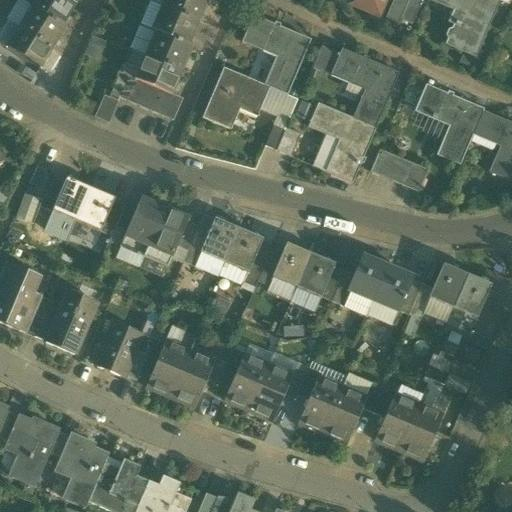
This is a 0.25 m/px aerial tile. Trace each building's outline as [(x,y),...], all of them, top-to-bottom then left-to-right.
[(28,6),(18,0),(6,21),(9,23),(19,29),(32,9),(28,6)] [(32,0),(28,6),(32,9),(62,27),(74,7),(63,0),(32,0)] [(164,0),(161,8),(198,23),(207,0),(164,0)] [(385,0),(353,0),(351,6),(378,17),(385,0)] [(398,25),(399,22),(408,0),(393,0),(385,20),(398,25)] [(422,0),(421,0),(408,0),(399,22),(411,27),(422,0)] [(473,59),(497,2),(491,0),(432,0),(432,2),(463,16),(459,27),(455,25),(452,32),(448,33),(445,39),(447,43),(445,47),(473,59)] [(151,32),(161,8),(149,2),(139,26),(151,32)] [(151,32),(155,33),(187,47),(198,23),(161,8),(151,32)] [(32,9),(19,29),(52,49),(65,29),(62,27),(32,9)] [(275,59),(263,87),(268,89),(287,97),(310,43),(253,18),(242,45),(263,54),(264,50),(276,55),(275,59)] [(0,45),(7,50),(19,29),(9,23),(0,37),(0,45)] [(40,70),(52,49),(19,29),(7,50),(40,70)] [(155,33),(145,57),(180,72),(190,48),(187,47),(155,33)] [(106,44),(91,38),(83,57),(98,63),(106,44)] [(311,70),(329,78),(339,55),(320,48),(311,70)] [(263,54),(275,59),(276,55),(264,50),(263,54)] [(134,82),(145,57),(132,51),(121,76),(128,79),(134,82)] [(363,94),(352,121),(375,130),(398,76),(340,51),(339,55),(329,78),(329,79),(351,88),(353,84),(365,89),(363,94)] [(170,96),(180,72),(145,57),(134,82),(138,83),(149,87),(160,92),(170,96)] [(259,112),(268,89),(263,87),(221,69),(200,119),(230,132),(238,112),(255,120),(259,112)] [(117,99),(119,99),(128,79),(121,76),(119,75),(108,99),(116,102),(117,99)] [(119,99),(129,104),(138,83),(134,82),(128,79),(119,99)] [(129,104),(140,108),(149,87),(138,83),(129,104)] [(351,88),(363,94),(365,89),(353,84),(351,88)] [(140,108),(151,113),(160,92),(149,87),(140,108)] [(459,168),(471,138),(482,114),(483,112),(425,88),(414,115),(435,124),(436,120),(449,126),(447,130),(435,158),(459,168)] [(298,102),(287,97),(268,89),(259,112),(288,125),(298,102)] [(66,96),(70,107),(83,103),(79,91),(66,96)] [(151,113),(162,118),(171,97),(170,96),(160,92),(151,113)] [(182,101),(171,97),(162,118),(173,123),(182,101)] [(106,125),(116,102),(108,99),(105,98),(100,107),(95,119),(106,125)] [(95,119),(100,107),(86,101),(81,113),(95,119)] [(308,124),(315,109),(301,103),(294,118),(308,124)] [(352,186),(375,130),(352,121),(316,106),(315,109),(308,124),(306,130),(324,138),(338,144),(341,145),(337,155),(334,154),(326,174),(352,186)] [(511,127),(482,114),(471,138),(497,149),(486,175),(509,184),(511,176),(511,127)] [(435,124),(447,130),(449,126),(436,120),(435,124)] [(264,147),(275,152),(284,131),(273,126),(264,147)] [(284,130),(284,131),(275,152),(289,159),(299,136),(284,130)] [(311,168),(326,174),(334,153),(338,144),(324,138),(311,168)] [(369,174),(380,179),(390,156),(379,152),(369,174)] [(380,179),(391,184),(401,161),(390,156),(380,179)] [(391,184),(402,188),(412,166),(401,161),(391,184)] [(427,172),(412,166),(402,188),(418,195),(427,172)] [(47,172),(36,167),(27,186),(39,191),(47,172)] [(45,199),(56,204),(65,182),(54,178),(45,199)] [(52,213),(76,223),(90,190),(66,180),(65,182),(56,204),(52,213)] [(115,201),(90,190),(76,223),(101,234),(114,203),(115,201)] [(41,202),(23,196),(15,220),(33,226),(41,202)] [(127,234),(126,237),(149,247),(164,211),(141,201),(136,212),(127,234)] [(111,238),(115,229),(124,207),(114,203),(101,234),(111,238)] [(136,212),(124,207),(115,229),(127,234),(136,212)] [(164,211),(149,247),(173,257),(177,249),(188,224),(188,222),(164,211)] [(71,235),(76,223),(52,213),(47,225),(71,235)] [(200,255),(224,265),(238,231),(214,221),(209,233),(200,254),(200,255)] [(76,223),(71,235),(70,237),(95,247),(101,234),(76,223)] [(177,249),(187,254),(198,228),(188,224),(177,249)] [(209,233),(198,228),(187,254),(199,259),(200,255),(200,254),(209,233)] [(115,229),(111,238),(109,244),(120,249),(126,237),(127,234),(115,229)] [(262,242),(238,231),(224,265),(246,274),(248,275),(261,245),(262,242)] [(143,259),(149,247),(126,237),(120,249),(143,259)] [(254,289),(257,284),(272,249),(261,245),(248,275),(246,274),(241,284),(254,289)] [(168,269),(173,257),(149,247),(143,259),(168,269)] [(274,280),(296,289),(310,257),(286,247),(283,254),(272,280),(274,280)] [(143,259),(120,249),(115,261),(138,270),(143,259)] [(283,254),(272,249),(257,284),(270,289),(274,280),(272,280),(283,254)] [(217,279),(218,278),(224,265),(200,255),(199,259),(194,270),(217,279)] [(334,267),(310,257),(296,289),(320,300),(321,298),(333,269),(334,267)] [(168,269),(143,259),(138,270),(163,281),(168,269)] [(348,294),(372,304),(386,270),(363,260),(355,278),(348,294)] [(0,283),(0,318),(8,300),(15,303),(20,290),(30,294),(37,278),(8,265),(0,283)] [(240,288),(241,284),(246,274),(224,265),(218,278),(240,288)] [(428,300),(452,310),(466,277),(442,267),(432,291),(428,300)] [(321,298),(331,302),(344,274),(333,269),(321,298)] [(411,280),(386,270),(372,304),(397,314),(398,312),(410,281),(411,280)] [(355,278),(344,274),(331,302),(343,307),(348,294),(355,278)] [(466,277),(452,310),(476,320),(476,321),(484,301),(490,287),(466,277)] [(267,296),(289,305),(296,289),(274,280),(270,289),(267,296)] [(398,312),(408,316),(421,286),(410,281),(398,312)] [(432,291),(421,286),(408,316),(410,317),(419,321),(422,315),(428,300),(432,291)] [(313,316),(320,300),(296,289),(289,305),(313,316)] [(40,298),(30,294),(20,290),(15,303),(8,300),(0,318),(0,324),(24,335),(40,299),(40,298)] [(46,344),(74,356),(96,305),(68,293),(56,320),(46,344)] [(348,294),(343,307),(342,309),(365,319),(366,317),(372,304),(348,294)] [(24,335),(35,339),(45,315),(50,303),(40,299),(24,335)] [(422,315),(445,326),(452,310),(428,300),(422,315)] [(470,334),(489,342),(503,310),(484,301),(476,321),(476,320),(470,334)] [(391,328),(397,314),(372,304),(366,317),(391,328)] [(470,334),(476,320),(452,310),(445,326),(444,329),(468,339),(470,334)] [(56,320),(45,315),(35,339),(46,344),(56,320)] [(419,321),(410,317),(402,336),(411,340),(419,321)] [(146,323),(140,337),(152,342),(159,328),(146,323)] [(113,327),(109,336),(104,347),(95,369),(124,381),(125,379),(136,353),(142,339),(113,327)] [(165,345),(178,351),(185,334),(172,328),(165,345)] [(303,328),(283,329),(283,339),(303,338),(303,328)] [(98,345),(104,347),(109,336),(103,334),(98,345)] [(485,352),(489,342),(470,334),(468,339),(466,344),(485,352)] [(152,344),(146,357),(143,364),(155,369),(163,349),(152,344)] [(146,390),(170,400),(189,355),(178,351),(165,345),(163,349),(155,369),(151,378),(146,390)] [(217,388),(222,376),(233,350),(221,345),(212,365),(214,366),(207,383),(217,388)] [(244,355),(233,350),(222,376),(232,380),(242,357),(243,358),(244,355)] [(139,373),(143,364),(146,357),(136,353),(125,379),(135,384),(139,373)] [(212,365),(189,355),(170,400),(195,410),(207,383),(214,366),(212,365)] [(273,355),(267,368),(290,378),(295,365),(273,355)] [(432,356),(428,367),(448,376),(452,365),(432,356)] [(223,403),(248,414),(267,368),(243,358),(242,357),(232,380),(228,392),(223,403)] [(139,373),(151,378),(155,369),(143,364),(139,373)] [(319,382),(341,391),(346,379),(311,364),(308,371),(321,376),(319,382)] [(295,402),(297,398),(308,371),(295,365),(290,378),(292,378),(285,397),(295,402)] [(452,365),(448,376),(472,386),(477,375),(452,365)] [(423,378),(443,387),(448,376),(428,367),(423,378)] [(290,378),(267,368),(248,414),(273,424),(285,397),(292,378),(290,378)] [(321,376),(308,371),(297,398),(308,403),(317,381),(319,382),(321,376)] [(222,376),(217,388),(228,392),(232,380),(222,376)] [(348,376),(346,379),(341,391),(364,401),(371,385),(348,376)] [(472,386),(448,376),(443,387),(467,397),(472,386)] [(298,426),(322,436),(341,391),(319,382),(317,381),(308,403),(298,426)] [(361,412),(372,416),(383,391),(371,385),(364,401),(365,401),(361,412)] [(399,387),(395,396),(394,398),(418,408),(423,397),(399,387)] [(364,401),(341,391),(322,436),(346,446),(361,412),(365,401),(364,401)] [(395,396),(383,391),(372,416),(383,421),(393,398),(394,398),(395,396)] [(435,394),(427,412),(441,418),(449,401),(435,394)] [(374,443),(398,454),(418,408),(394,398),(393,398),(383,421),(374,443)] [(0,429),(6,415),(8,410),(0,406),(0,429)] [(422,464),(441,418),(427,412),(418,408),(398,454),(422,464)] [(0,429),(0,441),(6,444),(16,420),(6,415),(0,429)] [(12,481),(34,490),(48,456),(57,435),(59,432),(41,424),(37,432),(29,428),(30,424),(17,419),(16,420),(6,444),(4,449),(22,457),(12,481)] [(48,456),(60,460),(69,439),(57,435),(48,456)] [(84,511),(87,504),(104,466),(108,456),(83,446),(85,442),(70,436),(69,439),(60,460),(55,470),(76,479),(66,504),(84,511)] [(118,472),(104,466),(87,504),(105,511),(121,511),(125,505),(136,510),(147,484),(135,479),(139,470),(122,463),(118,472)] [(159,489),(147,484),(136,510),(141,511),(186,511),(190,502),(175,496),(179,486),(163,479),(159,489)] [(199,511),(212,511),(217,500),(206,496),(199,511)] [(250,511),(249,511),(253,502),(237,496),(233,505),(218,499),(217,500),(212,511),(250,511)]
